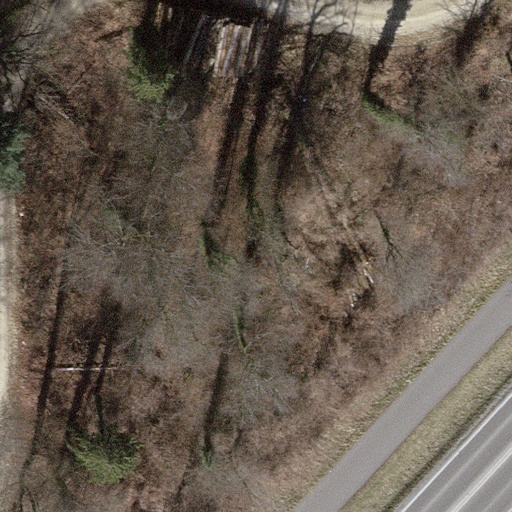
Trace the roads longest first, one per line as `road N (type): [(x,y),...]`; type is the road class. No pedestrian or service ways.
road 1 (track): [(54,0),(9,41),(0,173),(0,448)]
road 2 (track): [(469,0),(452,11),(353,15),(308,0)]
